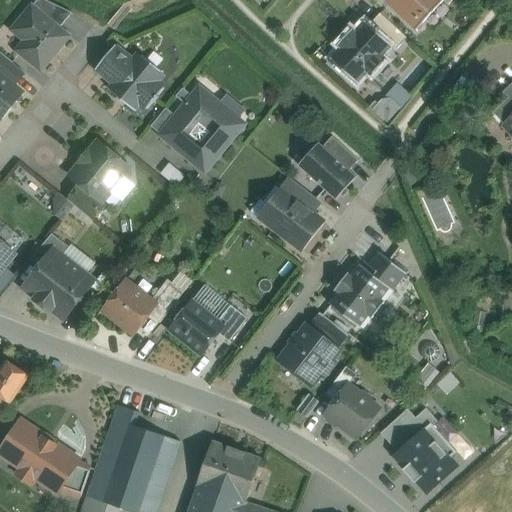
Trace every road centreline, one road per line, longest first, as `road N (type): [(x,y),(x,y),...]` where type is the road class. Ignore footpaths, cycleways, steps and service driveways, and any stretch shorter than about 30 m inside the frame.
road 1 (residential): [(214,406),(404,149)]
road 2 (residential): [(214,406),(0,325)]
road 3 (residential): [(388,511),(286,439),(214,406)]
road 4 (residential): [(107,33),(0,164)]
